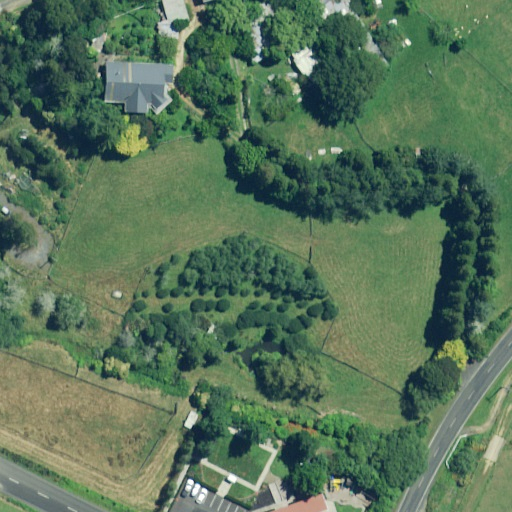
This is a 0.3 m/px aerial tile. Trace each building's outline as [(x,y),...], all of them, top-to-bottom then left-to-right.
[(164,0),(168,20),(159,23),(159,39),(179,39),(179,23),(192,20),(186,0),(205,0),(206,2),(213,0),(164,0)] [(335,0),(317,0),(339,35),(363,21),(350,3),(353,2),(351,0),(345,0),(338,4),(335,0)] [(241,35),(257,63),(279,51),(262,23),(241,35)] [(311,43),(294,53),(328,103),(344,92),(311,43)] [(150,114),(150,106),(167,107),(169,84),(174,84),(175,66),(109,61),(106,102),(127,103),(126,113),(150,114)] [(322,511),(315,493),(268,511),(322,511)]
